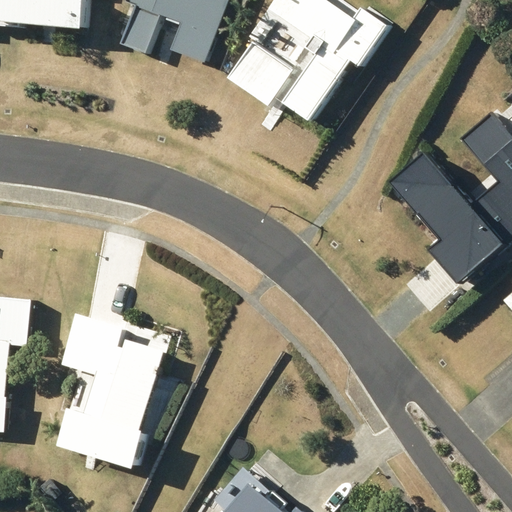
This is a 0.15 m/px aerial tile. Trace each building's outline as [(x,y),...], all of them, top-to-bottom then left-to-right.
[(0,0),(0,24),(37,28),(37,23),(106,31),(108,0),(0,0)] [(132,0),(149,7),(135,44),(159,53),(174,15),(196,23),(186,51),(216,62),(239,0),(132,0)] [(325,38),(318,48),(321,49),(306,70),(266,42),(240,79),(281,107),(278,110),(288,117),(298,103),(324,122),(367,61),(375,67),(404,26),(377,8),(370,18),(345,0),(291,0),(284,10),(325,38)] [(511,291),(500,301),(511,314),(511,291)] [(0,431),(19,433),(22,399),(18,399),(23,346),(40,347),(44,300),(4,297),(4,305),(0,305),(0,431)] [(73,409),(91,414),(81,448),(158,471),(169,433),(155,429),(178,352),(142,341),(140,349),(133,347),(138,330),(88,315),(73,365),(106,375),(102,387),(81,381),(73,409)] [(236,511),(313,511),(311,509),(308,511),(304,511),(254,468),(227,500),(239,510),(236,511)]
